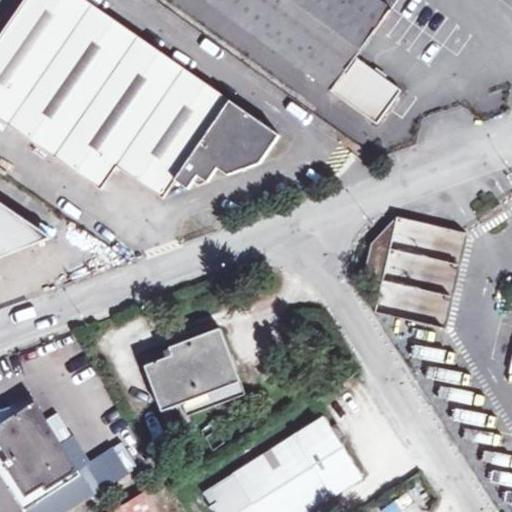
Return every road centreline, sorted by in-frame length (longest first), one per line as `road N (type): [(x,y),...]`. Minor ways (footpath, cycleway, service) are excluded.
road 1 (residential): [(473,511),(295,227)]
road 2 (residential): [(295,227),(0,333)]
road 3 (residential): [(511,147),(295,227)]
